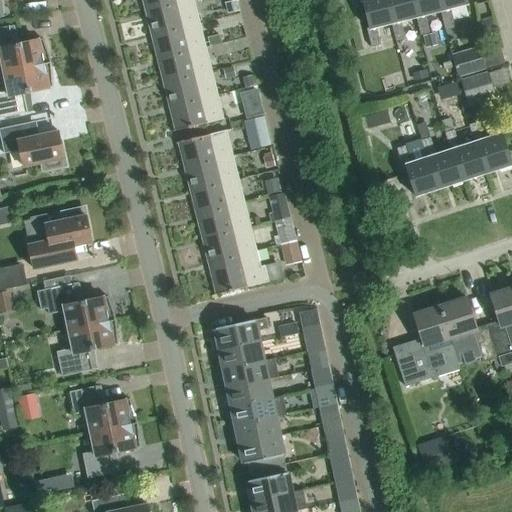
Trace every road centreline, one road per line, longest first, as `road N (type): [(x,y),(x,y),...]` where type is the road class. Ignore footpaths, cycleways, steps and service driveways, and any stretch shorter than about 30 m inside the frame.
road 1 (residential): [(82,0),(163,325)]
road 2 (residential): [(323,290),(249,0)]
road 3 (residential): [(375,511),(323,290)]
road 4 (residential): [(163,325),(204,511)]
road 5 (unclassified): [(163,325),(323,290)]
